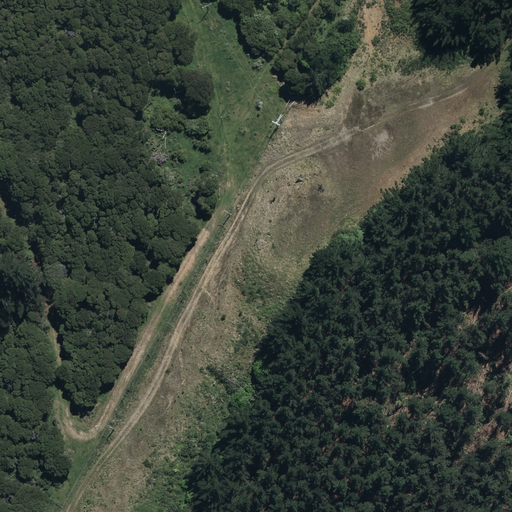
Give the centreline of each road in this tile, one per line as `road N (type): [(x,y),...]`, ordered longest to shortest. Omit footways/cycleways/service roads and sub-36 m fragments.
road 1 (track): [(62,511),(149,387),(276,155),(450,105),(511,47)]
road 2 (track): [(249,204),(191,0)]
